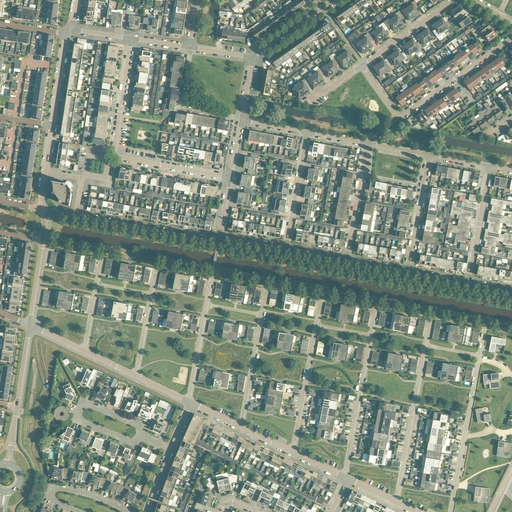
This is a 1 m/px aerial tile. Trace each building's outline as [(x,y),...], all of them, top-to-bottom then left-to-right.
[(229,0),(227,2),(233,11),(237,8),(238,10),(242,8),(241,6),(236,0),(232,0),(231,0),(229,0)] [(297,10),(292,2),(290,0),(286,4),(292,13),(297,10)] [(296,0),(295,0),(292,2),(297,10),(301,6),(296,0)] [(356,0),(353,2),(359,9),(361,13),(365,9),(363,6),(358,0),(356,0)] [(408,8),(414,17),(416,15),(418,16),(420,13),(419,13),(416,8),(418,6),(414,1),(410,4),(411,6),(408,8)] [(354,12),(359,9),(353,2),(349,5),(354,12)] [(286,4),(284,5),(285,7),(283,9),(288,16),(292,13),(286,4)] [(109,5),(108,9),(107,19),(112,19),(111,22),(111,23),(111,24),(112,24),(112,25),(113,25),(113,26),(114,26),(115,26),(117,13),(112,13),(112,10),(113,5),(109,5)] [(350,16),(354,12),(349,5),(344,8),(350,16)] [(453,18),(455,21),(461,17),(459,14),(464,11),(462,8),(462,7),(460,5),(459,6),(451,11),(450,12),(451,15),(452,15),(454,17),(453,18)] [(15,7),(14,13),(17,13),(17,18),(22,19),(24,7),(18,6),(18,7),(15,7)] [(288,16),(283,9),(281,7),(279,8),(281,10),(278,12),(283,19),(288,16)] [(345,19),(350,16),(344,8),(340,12),(345,19)] [(402,10),(399,12),(403,17),(405,15),(406,16),(409,20),(409,21),(412,20),(412,18),(414,17),(408,8),(405,10),(404,8),(402,10)] [(130,22),(129,25),(129,26),(129,27),(130,27),(130,28),(131,28),(132,28),(133,28),(135,16),(129,15),(130,10),(127,10),(127,11),(125,21),(130,22)] [(273,12),(272,13),(279,23),(283,19),(278,12),(277,10),(276,10),(275,11),(273,12)] [(117,13),(115,26),(121,25),(122,22),(122,21),(125,21),(127,11),(123,11),(123,14),(117,13)] [(267,16),(269,19),(274,26),(279,23),(272,13),(272,12),(267,16)] [(340,22),(345,19),(340,12),(335,15),(337,17),(334,19),(340,26),(342,25),(340,22)] [(392,19),(399,28),(401,26),(402,27),(404,24),(400,19),(403,17),(399,12),(394,15),(395,17),(392,19)] [(144,17),(135,16),(133,28),(139,27),(139,28),(140,23),(143,24),(144,17)] [(158,20),(153,19),(151,31),(157,30),(157,31),(158,26),(160,27),(161,27),(163,16),(159,16),(158,20)] [(461,17),(455,21),(457,24),(458,23),(461,26),(459,27),(462,29),(463,28),(471,23),(472,22),(471,19),(469,19),(467,16),(463,20),(461,17)] [(93,25),(94,18),(84,17),(84,21),(86,21),(86,24),(93,25)] [(153,19),(144,17),(143,24),(147,25),(147,28),(147,29),(147,30),(148,30),(148,31),(149,31),(150,31),(151,31),(153,19)] [(439,21),(437,22),(444,31),(447,29),(448,31),(450,29),(452,32),(454,31),(450,25),(448,22),(446,24),(442,19),(442,18),(439,19),(439,21)] [(269,19),(265,22),(270,29),(274,26),(269,19)] [(388,29),(391,27),(394,31),(394,32),(397,31),(396,29),(399,28),(392,19),(389,21),(388,19),(383,23),(387,28),(388,29)] [(480,25),(478,27),(480,30),(478,31),(481,36),(488,31),(489,30),(487,28),(489,26),(490,26),(489,24),(486,21),(484,23),(481,22),(480,25)] [(265,32),(270,29),(265,22),(260,25),(265,32)] [(328,35),(335,29),(330,22),(327,24),(326,22),(321,25),(326,32),(328,35)] [(434,23),(432,25),(432,26),(435,30),(433,31),(433,33),(437,38),(445,33),(444,31),(437,22),(435,24),(434,23)] [(387,28),(383,23),(379,26),(380,28),(377,30),(383,39),(385,37),(387,38),(389,36),(388,35),(385,31),(388,29),(387,28)] [(260,25),(256,28),(261,35),(265,32),(260,25)] [(321,25),(317,28),(322,35),(326,32),(321,25)] [(222,38),(228,39),(229,30),(224,29),(224,26),(221,26),(220,33),(223,34),(222,38)] [(248,30),(250,38),(255,37),(256,39),(261,35),(256,28),(254,26),(248,30)] [(317,38),(322,35),(317,28),(312,31),(317,38)] [(437,38),(433,33),(431,34),(428,29),(427,28),(424,30),(425,31),(423,33),(429,42),(432,39),(433,41),(437,38)] [(179,38),(180,35),(183,36),(183,30),(173,29),(173,34),(169,33),(169,37),(180,39),(180,38),(179,38)] [(240,32),(239,41),(245,41),(245,39),(250,38),(248,30),(241,29),(240,32)] [(383,39),(377,30),(374,32),(371,29),(367,32),(368,34),(372,39),(375,37),(378,42),(378,43),(381,42),(381,40),(383,39)] [(488,31),(481,36),(485,40),(487,39),(489,42),(491,40),(494,41),(495,37),(497,36),(495,32),(493,31),(491,33),(489,30),(488,31)] [(312,31),(308,34),(313,42),(317,38),(312,31)] [(22,43),(22,45),(28,46),(28,44),(29,44),(30,34),(24,33),(23,43),(22,43)] [(421,41),(419,43),(423,48),(427,45),(426,44),(429,42),(423,33),(420,34),(419,33),(417,36),(421,41)] [(308,45),(313,42),(308,34),(303,38),(308,45)] [(372,39),(368,34),(363,37),(364,39),(361,41),(368,50),(370,48),(371,49),(373,47),(373,46),(369,41),(372,39)] [(75,44),(74,49),(83,50),(84,49),(85,43),(87,43),(87,40),(79,38),(79,42),(78,42),(77,44),(75,44)] [(303,38),(299,41),(304,48),(306,51),(310,47),(308,45),(303,38)] [(410,42),(408,43),(414,52),(417,50),(418,51),(423,48),(419,43),(416,45),(413,40),(413,39),(410,40),(410,42)] [(299,51),(304,48),(299,41),(294,44),(299,51)] [(365,51),(368,50),(361,41),(358,43),(357,41),(352,45),(356,50),(359,48),(363,53),(363,54),(366,53),(365,51)] [(473,41),(471,42),(478,51),(479,52),(482,50),(481,49),(482,48),(477,41),(475,43),(473,41)] [(471,45),(468,47),(473,54),(478,51),(471,42),(470,43),(471,45)] [(109,46),(108,51),(118,53),(118,49),(119,50),(120,47),(117,47),(117,44),(110,43),(110,46),(109,46)] [(406,52),(404,53),(408,59),(412,56),(411,54),(414,52),(408,43),(406,45),(404,44),(402,46),(403,47),(406,52)] [(294,44),(290,47),(295,55),(299,51),(294,44)] [(462,47),(463,48),(469,57),(473,54),(468,47),(466,44),(462,47)] [(290,47),(285,51),(290,58),(295,55),(290,47)] [(150,58),(152,49),(144,48),(143,51),(140,50),(140,53),(141,53),(141,56),(150,58)] [(345,52),(342,54),(348,63),(351,62),(352,63),(354,60),(353,60),(350,55),(352,53),(348,48),(344,51),(345,52)] [(462,52),(460,54),(465,61),(469,57),(463,48),(461,50),(462,52)] [(395,52),(393,54),(400,62),(403,60),(405,64),(410,61),(408,59),(404,53),(402,55),(398,50),(398,49),(395,51),(395,52)] [(285,51),(281,54),(286,61),(290,58),(285,51)] [(175,56),(174,62),(184,63),(185,58),(181,57),(182,54),(173,52),(173,56),(175,56)] [(458,52),(454,55),(460,64),(465,61),(460,54),(458,52)] [(346,65),(348,63),(342,54),(339,57),(338,55),(336,56),(334,53),(332,55),(337,64),(340,62),(343,67),(344,68),(347,66),(346,65)] [(281,64),(286,61),(281,54),(276,57),(281,64)] [(389,64),(393,69),(398,66),(397,65),(400,62),(393,54),(391,55),(390,54),(388,57),(392,62),(389,64)] [(335,65),(337,64),(332,55),(329,57),(331,60),(329,61),(330,63),(327,65),(334,74),(336,72),(337,73),(339,71),(339,70),(335,65)] [(453,58),(451,60),(456,67),(460,64),(454,55),(452,56),(453,58)] [(273,62),(270,66),(275,70),(277,67),(281,64),(276,57),(271,60),(273,62)] [(500,57),(495,61),(500,68),(503,71),(506,69),(505,68),(506,66),(504,63),(500,58),(500,57)] [(381,62),(379,64),(385,73),(388,71),(389,72),(393,69),(389,64),(387,65),(384,60),(383,60),(380,61),(381,62)] [(456,67),(451,60),(448,62),(447,60),(445,61),(451,70),(456,67)] [(445,64),(442,66),(447,73),(451,70),(445,61),(443,62),(445,64)] [(500,68),(495,61),(491,64),(497,73),(499,72),(498,70),(500,68)] [(375,74),(379,80),(383,77),(382,75),(385,73),(379,64),(376,66),(375,65),(373,67),(373,68),(377,73),(375,74)] [(491,64),(487,67),(491,74),(494,72),(496,74),(497,73),(491,64)] [(331,75),(334,74),(327,65),(324,67),(323,65),(319,69),(323,74),(325,72),(329,77),(329,78),(332,77),(331,75)] [(265,70),(264,76),(273,77),(274,72),(275,70),(270,66),(267,70),(265,70)] [(447,73),(442,66),(439,68),(438,66),(436,67),(437,69),(437,70),(442,77),(442,76),(447,73)] [(491,74),(487,67),(482,70),(489,79),(489,80),(493,77),(491,74)] [(435,68),(430,71),(437,80),(441,77),(442,77),(437,70),(436,70),(435,68)] [(320,76),(323,74),(319,69),(315,72),(316,73),(313,75),(319,84),(321,83),(322,84),(325,81),(324,81),(320,76)] [(482,70),(478,73),(483,80),(485,78),(487,80),(489,79),(482,70)] [(430,71),(426,75),(432,83),(437,80),(430,71)] [(483,80),(478,73),(473,76),(480,85),(481,84),(480,82),(483,80)] [(317,86),(319,84),(313,75),(310,77),(309,76),(304,79),(308,84),(310,83),(314,88),(317,87),(317,86)] [(423,80),(428,87),(432,83),(426,75),(424,76),(426,78),(423,80)] [(394,76),(384,82),(386,86),(396,79),(394,76)] [(473,76),(469,79),(474,86),(477,85),(478,87),(480,85),(473,76)] [(421,78),(417,81),(423,90),(428,87),(423,80),(421,78)] [(306,86),(308,84),(304,79),(300,82),(301,84),(298,86),(304,95),(307,93),(308,94),(310,91),(309,91),(306,86)] [(474,86),(469,79),(464,83),(471,92),(473,90),(471,88),(474,86)] [(417,84),(414,86),(419,93),(423,90),(417,81),(415,82),(417,84)] [(410,86),(408,87),(415,96),(419,93),(414,86),(412,83),(409,85),(410,86)] [(298,86),(296,87),(295,86),(292,88),(296,93),(295,94),(296,93),(299,98),(300,99),(303,98),(302,96),(304,95),(298,86)] [(269,96),(271,88),(262,87),(261,92),(264,93),(263,95),(269,96)] [(406,87),(403,89),(410,99),(415,96),(408,87),(407,88),(406,87)] [(67,94),(67,96),(68,96),(76,98),(77,92),(73,92),(73,89),(68,88),(67,91),(67,94)] [(401,92),(399,93),(406,102),(410,99),(403,89),(400,91),(401,92)] [(455,89),(451,92),(456,99),(459,97),(460,99),(462,98),(455,89)] [(456,99),(451,92),(446,95),(453,104),(454,106),(459,103),(456,99)] [(392,98),(395,103),(398,101),(401,106),(406,102),(399,93),(392,98)] [(446,95),(442,99),(449,109),(452,107),(451,105),(453,104),(446,95)] [(504,96),(497,101),(498,103),(504,111),(504,112),(508,109),(509,108),(508,106),(510,105),(506,98),(505,96),(504,96)] [(442,99),(438,102),(444,111),(445,112),(447,115),(449,114),(447,111),(449,109),(442,99)] [(497,118),(501,115),(501,113),(504,111),(496,100),(493,102),(495,105),(491,109),(486,102),(486,103),(496,117),(497,118)] [(438,102),(433,105),(438,112),(441,110),(442,112),(444,111),(438,102)] [(494,119),(496,117),(486,103),(483,105),(488,111),(483,114),(481,111),(489,122),(489,123),(494,120),(494,119)] [(134,110),(134,113),(140,114),(140,111),(142,111),(143,106),(133,104),(133,107),(132,107),(131,110),(134,110)] [(175,111),(176,105),(165,104),(165,109),(164,109),(162,117),(165,118),(171,114),(171,110),(175,111)] [(438,112),(433,105),(429,108),(435,117),(437,116),(436,114),(438,112)] [(435,117),(429,108),(424,111),(425,112),(429,118),(430,118),(432,116),(434,118),(435,117)] [(489,122),(481,111),(479,112),(478,113),(480,116),(476,120),(473,116),(481,128),(482,129),(487,125),(486,124),(489,122)] [(425,112),(423,114),(422,113),(417,116),(418,118),(418,122),(421,122),(425,127),(428,125),(428,124),(432,121),(430,118),(429,118),(425,112)] [(175,123),(180,124),(182,114),(176,113),(175,119),(174,118),(172,118),(172,119),(171,120),(172,121),(173,122),(175,122),(175,123)] [(479,129),(481,128),(473,116),(470,118),(473,122),(468,125),(467,125),(472,132),(472,131),(474,134),(478,131),(479,129)] [(231,136),(233,126),(229,125),(230,121),(225,120),(223,130),(228,131),(227,135),(231,136)] [(70,139),(71,132),(61,131),(61,136),(63,136),(63,139),(64,139),(64,142),(71,143),(72,140),(70,139)] [(245,140),(254,142),(256,132),(250,131),(249,134),(246,134),(245,140)] [(104,143),(104,140),(95,139),(94,144),(96,144),(96,147),(101,148),(102,145),(105,146),(105,143),(104,143)] [(298,140),(293,139),(291,149),(300,150),(301,144),(298,143),(298,140)] [(72,143),(71,143),(64,142),(63,144),(60,143),(59,145),(59,147),(59,148),(68,150),(71,150),(72,143)] [(163,155),(167,156),(169,145),(163,144),(160,143),(159,151),(162,152),(161,155),(163,155)] [(312,153),(318,154),(319,144),(314,143),(313,146),(310,146),(308,155),(312,155),(312,153)] [(351,150),(350,160),(355,161),(354,164),(358,165),(360,154),(359,155),(356,154),(357,151),(351,150)] [(222,155),(216,154),(215,163),(218,164),(217,165),(220,166),(220,163),(226,164),(227,158),(221,157),(222,155)] [(245,161),(245,162),(255,164),(256,158),(258,159),(259,156),(253,154),(252,158),(246,156),(246,157),(245,157),(245,161)] [(66,166),(66,161),(57,159),(56,165),(59,165),(59,168),(68,170),(68,167),(66,166)] [(281,160),(279,169),(292,171),(292,170),(294,166),(293,166),(293,165),(292,165),(287,164),(287,161),(281,160)] [(257,165),(255,164),(245,162),(245,163),(243,167),(244,167),(244,168),(244,169),(244,168),(250,169),(249,172),(256,173),(257,165)] [(309,173),(308,174),(318,176),(319,170),(322,171),(323,167),(316,166),(316,169),(310,168),(309,169),(308,169),(309,173)] [(433,169),(432,175),(441,177),(443,167),(437,166),(436,169),(433,169)] [(119,179),(124,180),(126,170),(123,170),(123,168),(121,168),(120,171),(117,170),(115,182),(118,182),(119,179)] [(278,178),(284,179),(284,176),(290,177),(291,177),(291,176),(292,176),(292,172),(292,171),(279,169),(278,174),(278,178)] [(255,177),(256,173),(249,172),(249,175),(243,174),(242,175),(241,175),(242,179),(241,180),(251,182),(252,176),(255,177)] [(474,173),(473,183),(478,184),(477,187),(481,188),(483,178),(483,177),(482,178),(479,177),(480,174),(474,173)] [(317,182),(318,176),(308,174),(308,176),(306,179),(307,179),(307,180),(308,180),(313,181),(313,184),(319,185),(320,182),(317,182)] [(499,188),(501,178),(495,177),(495,180),(492,180),(490,189),(492,190),(493,186),(499,188)] [(276,186),(279,187),(288,189),(289,187),(290,184),(289,184),(290,183),(289,182),(289,183),(283,182),(284,179),(278,178),(276,186)] [(247,187),(246,190),(252,191),(253,186),(251,185),(251,182),(241,180),(241,181),(239,185),(241,185),(240,186),(241,186),(247,187)] [(66,183),(64,183),(52,181),(53,182),(55,192),(61,200),(67,203),(70,205),(70,206),(71,201),(71,199),(72,195),(72,194),(70,192),(72,191),(73,191),(72,191),(71,188),(73,186),(74,186),(72,183),(71,183),(71,182),(70,182),(69,181),(68,181),(67,181),(66,181),(66,182),(66,183)] [(369,190),(374,191),(376,182),(371,181),(370,184),(366,183),(365,192),(369,193),(369,190)] [(305,190),(305,192),(315,194),(316,188),(319,188),(319,185),(313,184),(312,187),(306,186),(307,186),(306,186),(306,187),(305,187),(305,190)] [(216,187),(213,186),(211,196),(216,197),(217,195),(220,196),(221,190),(218,189),(218,186),(216,186),(216,187)] [(273,195),(274,195),(281,197),(281,193),(287,195),(287,194),(289,194),(288,190),(288,189),(279,187),(276,186),(275,193),(273,192),(273,195)] [(413,189),(408,188),(406,197),(415,199),(417,192),(413,191),(413,189)] [(254,192),(252,191),(246,190),(245,193),(240,192),(239,192),(239,193),(238,193),(238,197),(238,198),(251,200),(252,194),(254,195),(254,192)] [(454,191),(453,198),(456,198),(457,197),(459,196),(463,197),(464,199),(462,200),(462,202),(473,204),(473,201),(475,201),(475,202),(475,201),(476,200),(477,195),(454,191)] [(314,200),(315,194),(305,192),(305,193),(303,197),(304,197),(304,198),(310,199),(310,202),(316,203),(316,200),(314,200)] [(275,205),(285,207),(285,205),(287,202),(286,202),(286,200),(286,201),(280,200),(281,197),(274,195),(273,201),(276,201),(275,205)] [(91,208),(96,209),(98,200),(93,199),(93,198),(89,197),(88,204),(91,205),(91,208)] [(243,208),(252,210),(253,207),(250,206),(251,200),(238,198),(238,199),(236,203),(237,203),(237,204),(243,205),(243,208)] [(490,204),(491,205),(492,205),(492,208),(502,210),(503,208),(501,206),(503,204),(509,205),(510,207),(510,208),(511,208),(511,202),(491,198),(490,203),(490,204)] [(302,208),(302,210),(312,212),(312,208),(315,209),(316,203),(310,202),(309,205),(303,204),(303,203),(303,205),(302,205),(302,208)] [(452,204),(451,210),(473,214),(474,210),(474,208),(473,208),(472,208),(473,204),(462,202),(461,204),(463,207),(461,208),(458,207),(456,207),(455,205),(455,204),(452,204)] [(285,208),(285,207),(275,205),(275,208),(272,208),(271,213),(277,214),(278,211),(284,212),(284,213),(284,212),(285,212),(285,208)] [(489,212),(488,217),(510,221),(511,221),(511,214),(509,214),(509,215),(507,216),(501,215),(500,214),(502,212),(502,210),(492,208),(491,211),(490,211),(489,211),(489,212)] [(311,217),(312,212),(302,210),(301,211),(300,214),(301,215),(301,216),(307,217),(306,220),(315,221),(315,218),(311,217)] [(450,214),(450,216),(453,216),(453,215),(455,214),(459,215),(461,217),(459,218),(458,221),(469,223),(470,219),(471,220),(472,220),(472,218),(473,214),(451,210),(450,214)] [(210,231),(211,227),(214,228),(215,219),(207,217),(206,220),(204,230),(210,231)] [(487,222),(487,223),(488,223),(489,223),(488,226),(499,228),(499,226),(498,224),(500,223),(505,224),(507,225),(507,226),(509,227),(510,221),(488,217),(487,221),(487,222)] [(448,224),(448,228),(470,232),(471,228),(471,226),(470,226),(469,226),(469,223),(458,221),(458,223),(459,225),(457,226),(453,225),(452,223),(449,222),(448,224)] [(485,231),(484,235),(506,239),(511,240),(511,234),(505,233),(505,234),(503,235),(498,234),(497,232),(499,230),(499,228),(488,226),(488,229),(486,229),(485,231)] [(276,228),(274,237),(280,238),(280,235),(284,235),(285,229),(276,228)] [(448,228),(446,234),(450,235),(450,234),(452,233),(456,233),(457,235),(455,237),(455,239),(466,241),(467,238),(468,238),(469,238),(469,236),(470,232),(448,228)] [(483,241),(484,241),(485,241),(485,244),(496,246),(496,244),(495,242),(497,241),(502,242),(503,244),(503,245),(505,245),(506,239),(484,235),(484,239),(483,241)] [(338,249),(339,246),(343,247),(344,240),(335,239),(333,248),(338,249)] [(445,240),(444,246),(466,251),(467,246),(467,245),(467,244),(465,244),(466,241),(455,239),(455,241),(456,243),(454,244),(450,244),(448,242),(448,241),(445,240)] [(482,249),(481,253),(503,257),(505,258),(506,254),(506,253),(504,253),(504,251),(502,251),(502,252),(500,253),(495,252),(493,250),(495,248),(496,246),(485,244),(484,247),(483,247),(482,247),(482,249)] [(67,253),(65,261),(73,262),(74,254),(67,253)] [(74,254),(73,262),(80,264),(82,256),(74,254)] [(71,270),(73,262),(65,261),(64,269),(65,269),(71,270)] [(80,264),(73,262),(71,270),(79,271),(80,264)] [(458,262),(456,271),(462,272),(462,271),(463,271),(464,268),(466,268),(467,263),(458,262)] [(120,271),(127,272),(129,265),(121,263),(120,271)] [(136,266),(129,265),(127,272),(135,274),(136,266)] [(476,265),(474,272),(477,272),(477,275),(482,276),(484,267),(476,265)] [(127,272),(120,271),(118,279),(126,280),(127,272)] [(133,282),(135,274),(127,272),(126,280),(133,282)] [(174,281),(182,283),(183,275),(176,273),(174,281)] [(191,276),(183,275),(182,283),(189,284),(191,276)] [(8,277),(7,285),(12,286),(12,283),(17,284),(16,289),(21,290),(23,279),(8,277)] [(171,281),(170,288),(173,289),(180,290),(182,283),(174,281),(170,281),(171,281)] [(20,296),(21,290),(16,289),(17,284),(12,283),(12,286),(11,288),(10,288),(9,294),(20,296)] [(188,292),(189,284),(182,283),(180,290),(188,292)] [(230,292),(238,293),(239,285),(232,284),(230,292)] [(239,285),(238,293),(245,294),(247,287),(239,285)] [(58,299),(66,301),(67,293),(60,291),(58,299)] [(238,293),(230,292),(229,299),(236,301),(238,293)] [(75,294),(67,293),(66,301),(73,302),(75,294)] [(244,302),(245,294),(238,293),(236,301),(244,302)] [(20,301),(20,296),(9,294),(9,299),(10,300),(9,305),(14,305),(15,300),(20,301)] [(292,303),(294,295),(286,294),(285,302),(292,303)] [(294,295),(292,303),(300,305),(301,297),(294,295)] [(66,301),(58,299),(57,307),(64,308),(66,301)] [(18,312),(20,301),(15,300),(14,305),(9,305),(8,304),(7,310),(18,312)] [(72,310),(73,302),(66,301),(64,308),(72,310)] [(283,310),(291,311),(292,303),(285,302),(283,301),(281,309),(283,310)] [(113,309),(120,311),(122,303),(114,302),(113,309)] [(129,304),(122,303),(120,311),(128,312),(129,304)] [(298,312),(300,305),(292,303),(291,311),(298,312)] [(339,312),(347,313),(348,306),(341,304),(339,312)] [(348,306),(347,313),(354,315),(356,307),(348,306)] [(120,311),(113,309),(111,317),(119,319),(120,311)] [(120,311),(119,319),(130,321),(131,313),(128,312),(120,311)] [(164,319),(167,320),(175,321),(176,313),(169,312),(166,311),(164,319)] [(347,313),(339,312),(338,320),(346,321),(347,313)] [(184,314),(176,313),(175,321),(182,322),(184,314)] [(353,323),(354,315),(347,313),(346,321),(353,323)] [(402,324),(403,316),(396,315),(394,322),(402,324)] [(402,324),(409,325),(411,317),(403,316),(402,324)] [(175,321),(167,320),(166,327),(173,329),(175,321)] [(181,330),(182,322),(175,321),(173,329),(181,330)] [(225,322),(223,330),(231,331),(232,324),(225,322)] [(402,324),(394,322),(393,330),(400,332),(402,324)] [(9,339),(14,340),(16,327),(9,324),(9,328),(5,328),(5,333),(10,334),(9,339)] [(232,324),(231,331),(238,333),(240,325),(232,324)] [(402,324),(400,332),(408,333),(409,325),(402,324)] [(456,334),(458,326),(450,325),(449,333),(456,334)] [(468,328),(465,328),(458,326),(456,334),(466,336),(468,328)] [(222,338),(229,339),(231,331),(223,330),(222,338)] [(237,341),(238,333),(231,331),(229,339),(237,341)] [(279,332),(278,340),(285,342),(287,334),(279,332)] [(446,332),(445,340),(447,340),(455,342),(455,340),(456,334),(449,333),(446,332)] [(3,338),(2,344),(13,346),(14,340),(9,339),(10,334),(5,333),(4,339),(3,338)] [(293,343),(293,340),(294,335),(287,334),(285,342),(293,343)] [(455,340),(455,342),(462,343),(465,344),(466,340),(466,336),(456,334),(455,340)] [(506,339),(492,337),(489,351),(494,352),(496,344),(505,345),(506,339)] [(285,342),(278,340),(276,348),(284,349),(285,342)] [(285,342),(284,349),(291,351),(293,343),(285,342)] [(334,343),(332,350),(340,352),(341,344),(334,343)] [(13,346),(2,344),(1,350),(2,350),(1,355),(6,356),(7,351),(12,351),(13,346)] [(341,344),(340,352),(347,353),(349,345),(341,344)] [(331,358),(338,360),(340,352),(332,350),(331,358)] [(6,356),(1,355),(1,361),(10,362),(12,351),(7,351),(6,356)] [(346,361),(347,353),(340,352),(338,360),(346,361)] [(388,353),(387,361),(394,362),(396,354),(388,353)] [(396,354),(394,362),(402,363),(403,356),(396,354)] [(394,362),(387,361),(385,368),(393,370),(394,362)] [(402,363),(394,362),(393,370),(400,371),(402,363)] [(443,363),(441,371),(449,372),(450,364),(443,363)] [(450,364),(449,372),(456,374),(458,366),(450,364)] [(94,377),(95,377),(101,379),(103,373),(94,369),(92,372),(81,367),(82,367),(80,371),(85,373),(82,382),(87,385),(86,386),(90,387),(88,391),(89,391),(94,379),(93,379),(94,377)] [(214,379),(222,380),(223,372),(216,371),(216,372),(215,379),(214,379)] [(449,372),(441,371),(440,379),(447,380),(449,372)] [(230,374),(223,372),(222,380),(229,381),(228,381),(230,374)] [(456,374),(449,372),(447,380),(455,381),(456,374)] [(483,375),(484,385),(486,384),(486,382),(489,381),(490,389),(500,388),(498,373),(483,375)] [(222,380),(214,379),(211,378),(209,386),(211,386),(213,386),(214,386),(220,388),(222,380)] [(229,382),(229,381),(222,380),(220,388),(227,389),(228,389),(227,389),(228,381),(229,382)] [(270,389),(276,390),(278,383),(270,381),(270,382),(271,382),(270,389)] [(74,396),(75,395),(76,396),(76,395),(74,392),(75,392),(73,388),(72,388),(69,382),(68,382),(69,384),(67,385),(67,384),(65,385),(66,386),(63,387),(66,392),(65,392),(66,396),(65,398),(63,397),(61,401),(68,404),(70,400),(72,401),(74,396)] [(287,384),(285,384),(278,383),(276,390),(283,392),(285,392),(287,384)] [(104,400),(104,399),(107,392),(111,394),(113,390),(107,387),(106,390),(101,388),(99,392),(98,392),(98,393),(96,398),(101,400),(101,399),(104,400)] [(266,388),(265,396),(275,398),(276,390),(270,389),(269,389),(266,388)] [(114,404),(115,404),(114,406),(119,408),(123,399),(122,399),(123,396),(127,397),(128,394),(125,392),(125,391),(120,389),(120,390),(117,389),(114,396),(117,397),(114,404)] [(275,398),(282,399),(281,399),(283,392),(276,390),(275,398)] [(331,400),(332,393),(325,391),(325,392),(324,399),(331,400)] [(341,395),(332,393),(331,400),(338,402),(340,402),(341,395)] [(264,403),(264,404),(273,405),(275,398),(265,396),(264,399),(264,403)] [(275,398),(273,405),(281,407),(280,406),(281,399),(282,399),(275,398)] [(331,400),(324,399),(322,399),(320,406),(329,408),(331,400)] [(130,410),(132,412),(133,412),(134,411),(134,410),(137,412),(140,405),(137,403),(137,402),(137,401),(137,400),(133,400),(133,401),(133,402),(133,403),(133,404),(128,402),(125,410),(129,412),(130,410)] [(329,408),(337,409),(336,409),(337,402),(338,402),(331,400),(329,408)] [(378,409),(385,411),(387,403),(376,401),(375,408),(375,409),(378,409)] [(387,403),(385,411),(392,412),(393,405),(394,405),(394,404),(389,404),(387,403)] [(141,411),(138,417),(144,419),(147,421),(148,418),(151,420),(151,418),(154,413),(157,406),(156,406),(152,404),(151,408),(144,404),(144,405),(143,408),(142,408),(143,408),(141,411)] [(265,412),(272,413),(273,405),(264,404),(262,411),(265,412)] [(273,405),(272,413),(279,414),(280,407),(281,407),(273,405)] [(329,408),(320,406),(319,414),(328,416),(329,408)] [(66,409),(66,408),(65,408),(64,407),(63,407),(62,407),(61,407),(60,407),(59,407),(58,408),(57,409),(56,409),(56,410),(55,412),(55,413),(55,414),(55,415),(55,416),(55,417),(56,417),(56,418),(57,418),(57,419),(58,419),(58,420),(59,420),(60,421),(61,421),(62,421),(63,421),(64,420),(65,420),(66,420),(66,419),(67,418),(68,417),(68,416),(69,415),(69,414),(69,413),(69,414),(65,413),(65,412),(64,411),(66,408),(66,409)] [(337,409),(329,408),(328,416),(335,417),(336,410),(337,410),(337,409)] [(491,419),(490,414),(483,415),(482,408),(475,409),(477,420),(478,423),(479,423),(491,420),(491,419)] [(377,417),(384,418),(385,411),(378,409),(378,410),(379,410),(377,417)] [(396,413),(385,411),(384,418),(394,420),(396,413)] [(440,421),(441,413),(434,412),(432,411),(430,419),(440,421)] [(440,421),(447,422),(450,423),(451,415),(448,415),(441,413),(440,421)] [(195,444),(195,443),(197,439),(202,427),(206,419),(203,418),(204,418),(195,414),(182,441),(192,445),(192,444),(192,443),(195,444)] [(326,423),(328,416),(319,414),(317,422),(326,423)] [(335,417),(328,416),(326,423),(334,425),(334,424),(333,424),(335,417)] [(375,424),(383,426),(384,418),(377,417),(376,424),(375,424)] [(394,420),(384,418),(383,426),(390,427),(392,428),(393,428),(394,420)] [(206,419),(202,427),(207,430),(211,422),(206,419)] [(429,427),(438,428),(440,421),(430,419),(429,427)] [(158,420),(157,421),(156,424),(155,424),(154,427),(154,428),(153,430),(161,434),(163,428),(168,430),(166,433),(167,433),(171,423),(164,420),(163,422),(158,420)] [(440,421),(438,428),(446,430),(445,430),(447,422),(440,421)] [(210,436),(216,424),(211,422),(207,430),(206,433),(210,435),(210,436)] [(319,422),(320,422),(318,429),(325,431),(326,423),(317,422),(319,422)] [(334,425),(326,423),(325,431),(332,432),(333,425),(334,425)] [(220,426),(216,424),(210,436),(215,438),(220,426)] [(372,432),(381,433),(383,426),(375,424),(373,424),(372,432)] [(215,438),(220,441),(225,429),(220,426),(215,438)] [(383,426),(381,433),(388,435),(390,435),(392,428),(390,427),(383,426)] [(72,435),(74,435),(75,431),(72,430),(73,429),(68,427),(66,431),(60,436),(63,439),(69,442),(72,435)] [(427,434),(437,436),(438,428),(429,427),(427,434)] [(438,428),(437,436),(444,437),(445,430),(446,430),(438,428)] [(230,431),(225,429),(220,441),(224,443),(230,431)] [(324,438),(325,431),(318,429),(318,430),(317,437),(316,437),(317,437),(324,438)] [(84,444),(86,445),(86,444),(90,445),(93,437),(89,436),(90,434),(82,430),(79,439),(82,440),(82,441),(82,442),(83,444),(84,444)] [(225,442),(230,444),(235,433),(230,431),(224,443),(225,443),(225,442)] [(325,431),(324,438),(330,440),(333,440),(335,433),(332,432),(325,431)] [(370,439),(380,441),(381,433),(372,432),(371,432),(370,439)] [(240,436),(240,435),(235,433),(230,444),(234,447),(236,444),(240,436)] [(388,435),(381,433),(380,441),(387,442),(386,442),(388,435)] [(428,442),(436,444),(437,436),(427,434),(430,435),(429,442),(428,442)] [(236,444),(241,446),(245,438),(240,436),(236,444)] [(437,436),(436,444),(442,445),(446,446),(447,438),(444,437),(437,436)] [(96,439),(92,447),(97,449),(96,452),(99,453),(98,454),(102,456),(105,448),(102,446),(104,440),(105,440),(100,438),(100,439),(96,437),(96,439)] [(250,441),(250,440),(245,438),(241,446),(239,450),(244,452),(246,448),(246,449),(250,441)] [(371,447),(378,449),(380,441),(370,439),(368,447),(371,447)] [(182,441),(182,442),(180,446),(190,449),(192,445),(182,441)] [(246,449),(247,449),(245,452),(250,455),(256,443),(250,441),(246,449)] [(387,442),(380,441),(378,449),(385,450),(386,442),(387,442)] [(511,443),(499,441),(497,451),(503,452),(502,457),(511,458),(511,448),(511,443)] [(108,451),(106,454),(111,455),(118,458),(120,452),(117,450),(118,449),(119,445),(111,442),(110,446),(108,445),(107,448),(107,449),(108,449),(108,451)] [(427,450),(434,451),(436,444),(428,442),(429,443),(428,450),(427,450)] [(251,455),(255,457),(261,446),(256,443),(250,455),(251,455)] [(436,444),(434,451),(441,453),(441,452),(442,445),(436,444)] [(180,447),(178,451),(187,454),(190,449),(180,446),(180,447)] [(255,457),(260,459),(266,448),(261,446),(255,457)] [(370,455),(377,456),(378,449),(371,447),(372,447),(370,455)] [(125,448),(123,453),(122,457),(126,458),(125,460),(126,462),(128,463),(128,464),(132,465),(135,456),(132,455),(133,453),(130,452),(131,450),(125,448)] [(140,452),(137,459),(147,463),(148,462),(153,464),(156,457),(151,455),(151,453),(152,452),(148,450),(148,451),(146,450),(146,449),(143,448),(141,453),(140,452)] [(270,450),(266,448),(260,459),(265,462),(270,450)] [(385,450),(378,449),(377,456),(386,458),(387,458),(388,451),(388,450),(385,450)] [(265,462),(270,464),(275,453),(270,450),(265,462)] [(426,457),(433,459),(434,451),(427,450),(428,450),(426,457)] [(178,451),(176,456),(185,459),(187,454),(178,451)] [(434,451),(433,459),(440,460),(439,460),(441,453),(434,451)] [(280,455),(275,453),(270,464),(275,466),(280,455)] [(368,462),(375,464),(377,456),(370,455),(367,454),(365,462),(368,462)] [(279,469),(281,465),(285,457),(280,455),(275,466),(279,469)] [(176,457),(174,461),(186,465),(188,460),(185,459),(176,456),(176,457)] [(386,458),(377,456),(375,464),(383,465),(385,466),(386,458)] [(286,468),(290,460),(285,457),(281,465),(286,468)] [(422,464),(422,465),(424,465),(431,466),(433,459),(426,457),(423,457),(422,464)] [(433,459),(431,466),(439,468),(438,467),(439,460),(440,460),(433,459)] [(286,468),(284,471),(289,473),(294,462),(290,460),(286,468)] [(173,462),(172,466),(184,470),(185,471),(187,466),(186,465),(174,461),(173,462)] [(294,475),(299,464),(294,462),(289,473),(294,475)] [(304,467),(299,464),(294,475),(299,478),(304,467)] [(54,467),(47,466),(47,467),(48,469),(48,470),(48,471),(48,472),(48,474),(49,475),(49,476),(52,476),(52,479),(57,480),(58,468),(59,468),(59,467),(59,466),(54,465),(54,467)] [(421,472),(430,474),(431,466),(424,465),(422,465),(421,469),(421,472)] [(171,467),(170,471),(179,474),(182,475),(184,470),(172,466),(171,467)] [(431,466),(430,474),(440,476),(437,475),(438,468),(439,468),(431,466)] [(304,480),(305,477),(309,469),(304,467),(299,478),(304,480)] [(58,468),(57,480),(62,480),(63,477),(67,478),(68,468),(63,468),(63,469),(59,468),(58,468)] [(68,468),(67,478),(71,479),(70,481),(76,482),(78,471),(73,470),(74,469),(68,468)] [(314,471),(309,469),(305,477),(310,479),(314,471)] [(78,471),(76,482),(81,483),(81,481),(85,482),(88,472),(83,471),(82,472),(78,471)] [(177,479),(179,474),(170,471),(168,476),(177,479)] [(310,479),(315,482),(319,474),(314,471),(310,479)] [(88,472),(85,482),(89,483),(88,485),(93,487),(97,476),(92,475),(93,474),(88,472)] [(429,482),(430,474),(421,472),(419,480),(429,482)] [(228,476),(222,477),(225,490),(227,490),(228,490),(232,489),(230,481),(233,482),(236,482),(237,475),(234,475),(228,474),(228,476)] [(323,476),(319,474),(315,482),(313,485),(318,487),(323,476)] [(429,482),(436,483),(439,483),(440,476),(430,474),(429,482)] [(97,476),(93,487),(98,489),(99,486),(103,487),(107,478),(102,477),(101,478),(97,476)] [(168,476),(166,481),(176,484),(177,479),(168,476)] [(318,487),(323,489),(328,478),(323,476),(318,487)] [(223,491),(225,490),(222,477),(216,479),(220,492),(224,491),(223,491)] [(107,478),(103,487),(107,489),(106,491),(111,494),(115,483),(111,481),(111,480),(107,478)] [(210,478),(207,480),(209,482),(213,488),(216,486),(210,478)] [(323,489),(328,491),(333,481),(328,478),(323,489)] [(420,488),(427,489),(429,482),(419,480),(418,487),(420,488)] [(166,481),(164,486),(174,489),(176,484),(166,481)] [(245,483),(240,493),(244,495),(246,496),(251,485),(252,483),(247,481),(246,481),(245,483)] [(328,491),(333,494),(338,483),(335,481),(333,481),(328,491)] [(429,482),(427,489),(434,491),(434,490),(435,483),(436,483),(429,482)] [(115,483),(111,494),(115,496),(117,493),(120,495),(125,486),(120,484),(119,485),(115,483)] [(256,488),(251,485),(246,496),(248,497),(251,499),(255,491),(258,493),(261,486),(258,485),(256,488)] [(125,486),(120,495),(124,497),(123,499),(127,502),(133,492),(129,489),(129,488),(125,486)] [(175,495),(177,490),(174,489),(164,486),(162,491),(172,494),(175,495)] [(261,503),(263,504),(268,494),(262,491),(264,487),(261,486),(258,493),(261,494),(257,502),(261,503)] [(475,487),(474,496),(478,496),(477,501),(477,502),(488,503),(490,489),(475,487)] [(269,490),(268,494),(263,504),(265,505),(264,505),(268,507),(272,499),(274,501),(278,494),(275,493),(274,494),(269,491),(269,490),(269,491),(270,490),(269,490)] [(357,492),(356,492),(352,490),(349,498),(347,501),(352,504),(352,503),(357,492)] [(161,496),(170,499),(173,500),(175,495),(172,494),(162,491),(161,496)] [(138,505),(142,496),(137,493),(137,494),(133,492),(127,502),(132,504),(133,502),(138,505)] [(201,498),(202,498),(213,502),(214,501),(216,497),(203,492),(201,498)] [(357,492),(352,503),(357,505),(362,495),(362,494),(361,494),(357,492)] [(281,495),(278,494),(274,501),(277,502),(274,510),(277,511),(278,511),(279,511),(284,502),(279,499),(281,495)] [(362,495),(357,505),(362,507),(363,505),(367,497),(365,496),(362,495)] [(161,496),(159,501),(168,505),(170,499),(161,496)] [(197,502),(195,505),(202,508),(203,505),(211,508),(213,504),(212,504),(213,502),(202,498),(201,498),(199,497),(197,503),(197,502)] [(362,507),(362,508),(367,510),(368,507),(372,499),(370,498),(367,497),(363,505),(362,507)] [(368,507),(367,510),(370,511),(371,511),(377,502),(376,501),(375,501),(372,499),(368,507)] [(286,511),(288,507),(291,509),(294,502),(291,501),(290,504),(284,502),(279,511),(286,511)] [(297,503),(294,502),(291,509),(294,510),(292,511),(299,511),(301,510),(295,507),(297,503)] [(377,511),(382,504),(377,502),(371,511),(377,511)] [(158,503),(157,506),(156,508),(166,511),(168,506),(158,503)]
